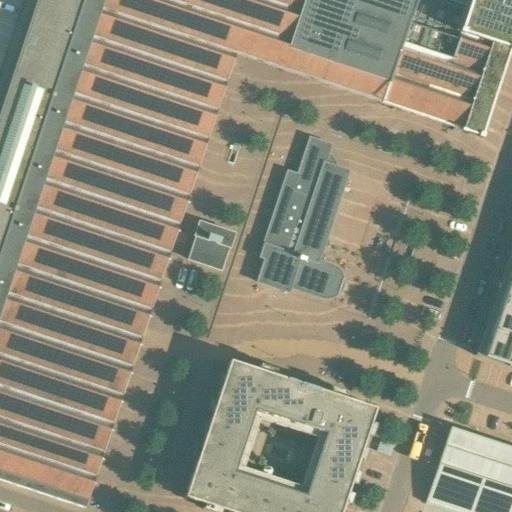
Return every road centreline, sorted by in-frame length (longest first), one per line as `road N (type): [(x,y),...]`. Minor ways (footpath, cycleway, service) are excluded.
road 1 (residential): [(435,381),(511,143)]
road 2 (unknown): [(435,381),(252,337)]
road 3 (residential): [(391,511),(435,381)]
